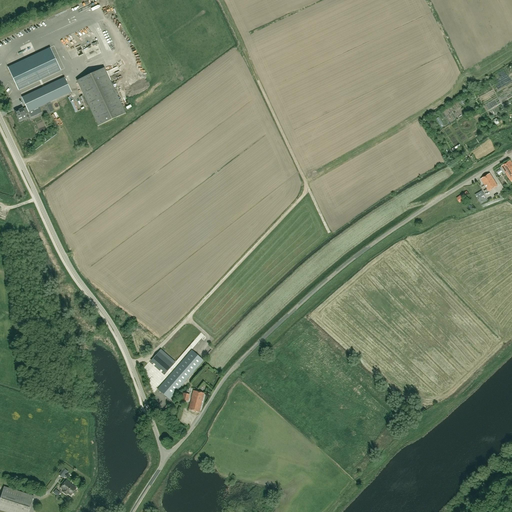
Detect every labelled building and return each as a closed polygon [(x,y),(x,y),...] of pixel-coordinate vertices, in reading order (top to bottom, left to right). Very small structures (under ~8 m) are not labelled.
[(42,37),(45,36),(45,37),(55,33),(53,28),(41,33),(42,37)] [(21,47),(34,41),(32,37),(20,43),(21,47)] [(36,54),(8,67),(18,90),(47,77),(61,70),(50,47),(36,54)] [(125,113),(104,68),(77,80),(98,126),(125,113)] [(22,108),(15,112),(19,122),(20,121),(21,121),(22,121),(23,120),(27,118),(25,114),(29,113),(31,117),(42,112),(39,107),(46,104),(52,101),(71,92),(64,77),(22,97),(26,107),(23,109),(22,108)] [(39,132),(45,129),(42,121),(35,123),(39,132)] [(511,180),(511,163),(510,161),(502,166),(511,181),(511,180)] [(497,186),(490,174),(481,179),(489,191),(497,186)] [(460,202),(470,196),(467,191),(457,198),(460,202)] [(169,399),(203,360),(192,350),(158,389),(169,399)] [(159,351),(153,358),(168,372),(174,365),(159,351)] [(199,412),(204,393),(193,390),(188,409),(199,412)] [(63,468),(58,474),(63,478),(68,471),(63,468)] [(76,488),(66,481),(61,488),(64,490),(63,492),(67,494),(68,493),(71,495),(73,493),(73,494),(75,491),(74,490),(76,488)] [(0,509),(8,511),(28,511),(34,496),(4,487),(0,499),(0,509)]
